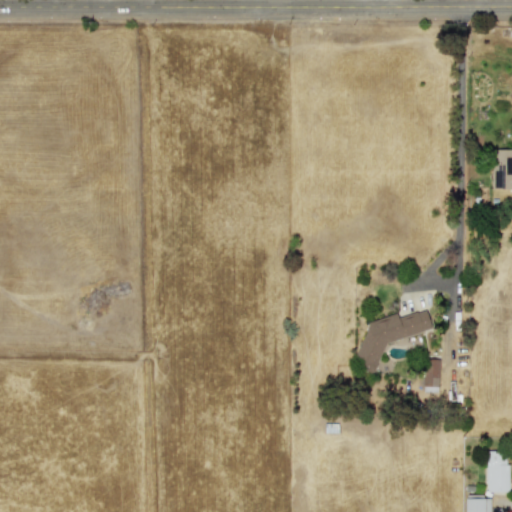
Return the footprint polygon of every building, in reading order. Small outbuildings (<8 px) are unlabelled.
[(511,149),(489,150),(491,190),(511,188),(511,149)] [(354,357),(362,360),(359,369),(372,374),(384,341),(430,330),(426,314),(418,311),(396,317),(395,314),(365,321),(366,325),(354,357)] [(438,359),(421,359),(420,392),(437,392),(438,359)] [(484,491),(507,492),(508,453),(485,453),(484,491)] [(488,511),(489,496),(463,496),(463,511),(488,511)]
